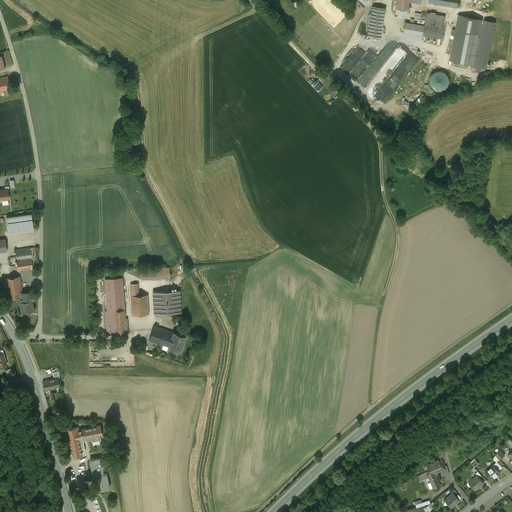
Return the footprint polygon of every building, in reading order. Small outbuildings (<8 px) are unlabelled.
[(420,0),(396,0),(396,8),(407,10),(408,2),(420,3),(420,0)] [(385,8),(372,6),(367,36),(380,38),(385,8)] [(443,15),(427,12),(424,25),(423,35),(439,38),(443,15)] [(482,20),(459,15),(450,60),(473,64),(482,20)] [(494,22),(484,20),(475,65),(485,67),(494,22)] [(424,25),(405,22),(403,32),(423,35),(424,25)] [(365,68),(371,58),(365,54),(359,64),(365,68)] [(295,64),(304,73),(308,69),(299,60),(295,64)] [(431,85),(433,88),(436,89),(439,90),(442,90),(445,89),(447,87),(449,84),(449,81),(449,78),(448,75),(446,73),(443,71),(439,71),(436,71),(434,73),(432,75),(430,77),(430,80),(430,83),(431,85)] [(7,77),(0,78),(0,91),(10,89),(7,77)] [(8,191),(8,189),(5,189),(0,189),(0,199),(2,200),(8,199),(9,199),(8,191)] [(31,213),(6,216),(8,231),(34,228),(31,213)] [(30,248),(15,250),(18,271),(33,269),(30,248)] [(141,266),(142,278),(171,276),(171,264),(141,266)] [(19,276),(5,278),(8,299),(19,297),(22,296),(21,294),(19,276)] [(122,278),(105,279),(107,311),(105,311),(107,335),(126,334),(126,333),(128,332),(127,318),(125,318),(122,278)] [(140,281),(132,281),(134,312),(152,311),(151,293),(141,293),(140,281)] [(181,311),(179,289),(154,291),(156,313),(181,311)] [(28,293),(21,294),(22,296),(19,297),(21,312),(33,311),(32,301),(32,300),(29,301),(28,293)] [(155,323),(150,339),(182,350),(187,334),(155,323)] [(54,379),(43,381),(44,385),(43,386),(44,390),(46,390),(47,391),(50,390),(50,389),(60,387),(59,384),(61,383),(60,380),(59,380),(58,378),(54,379)] [(78,427),(67,429),(72,456),(82,454),(80,448),(82,447),(81,439),(102,435),(100,425),(81,429),(81,428),(78,428),(78,427)] [(500,450),(495,455),(499,459),(504,455),(500,450)] [(436,459),(431,462),(426,465),(428,470),(430,469),(430,470),(434,468),(435,471),(436,471),(437,471),(438,473),(440,472),(437,463),(443,461),(442,458),(444,457),(443,454),(436,458),(436,459)] [(100,457),(89,459),(93,477),(101,475),(100,469),(110,467),(108,458),(100,459),(100,457)] [(475,467),(479,463),(475,458),(470,462),(475,467)] [(444,466),(443,461),(437,463),(440,472),(441,475),(448,473),(446,465),(444,466)] [(501,472),(493,464),(485,471),(485,472),(492,480),(501,472)] [(430,470),(426,472),(428,478),(435,475),(436,476),(437,475),(435,471),(434,468),(430,470)] [(426,472),(420,475),(422,480),(428,478),(426,472)] [(477,475),(469,482),(468,482),(475,490),(484,482),(479,477),(477,474),(477,475)] [(435,475),(428,478),(433,489),(440,486),(436,476),(435,475)] [(453,492),(444,499),(451,507),(460,500),(455,495),(453,492),(452,492),(453,492)] [(416,508),(430,502),(429,499),(421,502),(420,499),(414,501),(416,508)]
